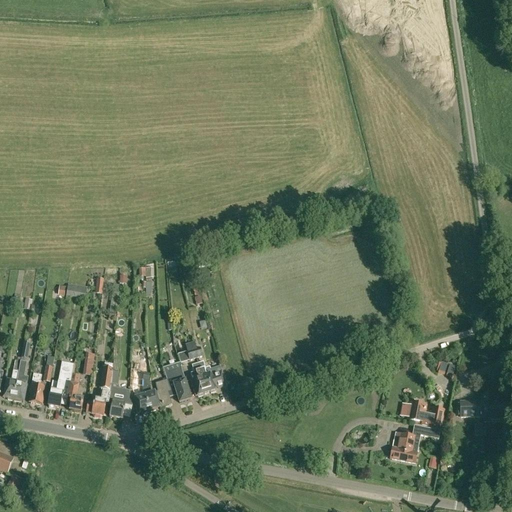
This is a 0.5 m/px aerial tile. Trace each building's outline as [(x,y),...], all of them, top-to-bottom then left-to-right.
[(102,295),(103,287),(96,286),(95,294),(102,295)] [(59,287),(58,296),(65,297),(66,288),(59,287)] [(66,297),(86,300),(88,291),(88,290),(68,287),(66,297)] [(109,319),(116,320),(119,294),(112,293),(109,319)] [(201,297),(194,299),(196,306),(203,305),(201,297)] [(181,364),(189,361),(197,359),(194,350),(196,350),(194,344),(186,346),(188,353),(178,356),(181,364)] [(200,349),(196,350),(194,350),(197,359),(203,357),(200,349)] [(20,362),(21,359),(16,358),(11,384),(7,383),(4,399),(8,400),(8,401),(13,402),(20,362)] [(23,403),(26,386),(28,378),(23,377),(24,374),(26,363),(20,362),(13,402),(19,403),(19,402),(23,403)] [(63,396),(68,397),(72,375),(73,372),(74,366),(62,363),(58,384),(53,383),(48,407),(49,407),(49,409),(54,409),(54,408),(60,409),(63,396)] [(203,364),(198,365),(207,394),(211,393),(211,394),(216,393),(216,392),(217,391),(217,389),(225,387),(219,367),(210,370),(209,368),(205,370),(203,364)] [(193,367),(194,373),(191,374),(193,381),(191,381),(196,397),(198,397),(198,398),(203,396),(203,395),(207,394),(198,365),(193,367)] [(46,368),(43,383),(50,384),(53,369),(46,368)] [(100,419),(102,417),(104,417),(106,405),(109,405),(111,391),(113,372),(113,371),(113,369),(102,368),(100,386),(103,390),(104,390),(101,401),(95,400),(92,415),(93,416),(94,418),(100,419)] [(165,375),(167,381),(171,392),(175,390),(179,404),(191,400),(181,370),(165,375)] [(118,373),(113,372),(111,391),(109,405),(112,406),(109,419),(122,421),(125,406),(124,405),(125,402),(123,402),(125,393),(117,392),(118,386),(117,386),(118,373)] [(138,390),(140,398),(135,400),(140,415),(144,414),(144,415),(150,413),(145,396),(143,389),(143,382),(144,374),(138,373),(136,381),(136,387),(138,390)] [(172,406),(169,398),(168,393),(171,392),(167,381),(157,384),(155,385),(158,393),(152,394),(149,387),(150,383),(152,375),(144,374),(143,382),(143,389),(145,396),(150,413),(156,411),(155,410),(160,409),(160,410),(165,408),(172,406)] [(43,406),(46,389),(40,388),(42,377),(33,375),(31,389),(32,390),(29,404),(43,406)] [(72,375),(68,397),(70,398),(69,404),(70,404),(69,411),(81,413),(83,400),(76,398),(78,387),(75,386),(77,376),(72,375)] [(125,402),(132,404),(130,393),(130,392),(126,391),(125,393),(123,402),(125,402)] [(484,423),(500,423),(500,422),(500,420),(509,420),(509,414),(511,414),(511,407),(509,407),(509,405),(493,405),(493,396),(491,396),(490,395),(485,395),(484,396),(482,396),(482,404),(460,404),(460,419),(484,418),(484,423)] [(440,431),(442,421),(444,411),(433,409),(431,420),(424,419),(426,407),(410,404),(407,422),(424,425),(423,428),(440,431)] [(392,449),(390,460),(415,465),(417,453),(418,453),(419,450),(418,449),(420,439),(439,442),(440,432),(414,427),(412,438),(398,435),(395,450),(392,449)] [(13,460),(5,456),(0,468),(0,471),(7,474),(13,460)] [(431,459),(429,469),(437,470),(438,460),(431,459)]
